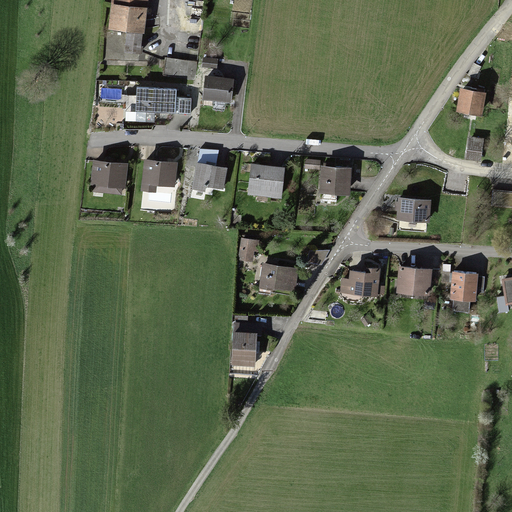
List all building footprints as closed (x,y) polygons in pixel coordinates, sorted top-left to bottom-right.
[(145,0),(115,0),(113,26),(143,29),(145,0)] [(216,58),(202,57),(201,65),(215,66),(216,58)] [(230,77),(203,74),(200,96),(228,98),(230,77)] [(455,86),(453,106),(480,109),(482,89),(455,86)] [(177,89),(137,87),(135,111),(190,114),(191,98),(176,97),(177,89)] [(480,137),(467,136),(466,155),(480,156),(480,137)] [(126,159),(95,156),(92,188),(123,191),(126,159)] [(318,160),(303,158),(303,166),(317,167),(318,160)] [(176,163),(143,159),(141,186),(155,187),(155,178),(174,180),(176,163)] [(224,162),(192,159),(189,185),(203,186),(204,178),(223,179),(224,162)] [(280,165),(248,162),(245,190),(277,193),(280,165)] [(348,165),(318,162),(316,185),(346,188),(348,165)] [(427,195),(393,194),(393,217),(426,218),(427,195)] [(293,267),(259,263),(257,285),(291,288),(293,267)] [(428,265),(397,264),(396,289),(427,290),(428,265)] [(374,270),(349,267),(348,279),(342,278),(341,286),(372,290),(374,270)] [(475,269),(450,268),(450,295),(474,296),(475,269)] [(511,275),(498,277),(500,299),(511,298),(511,275)] [(256,324),(232,324),(232,361),(256,361),(256,324)]
